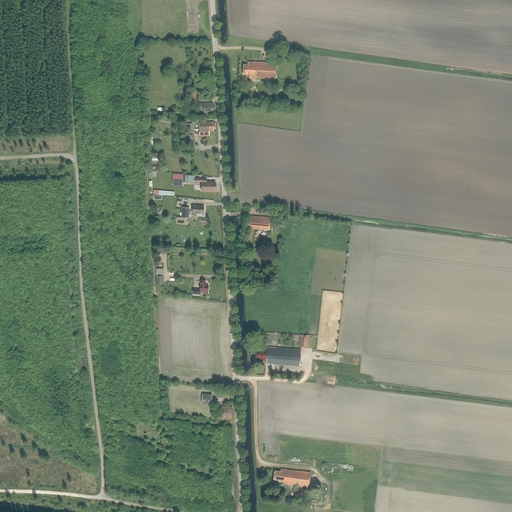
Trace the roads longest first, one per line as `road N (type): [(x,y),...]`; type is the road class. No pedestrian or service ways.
road 1 (unclassified): [(242,511),(212,0)]
road 2 (track): [(102,499),(76,166),(67,155),(0,158)]
road 3 (track): [(76,166),(66,0)]
road 4 (track): [(163,511),(0,492)]
